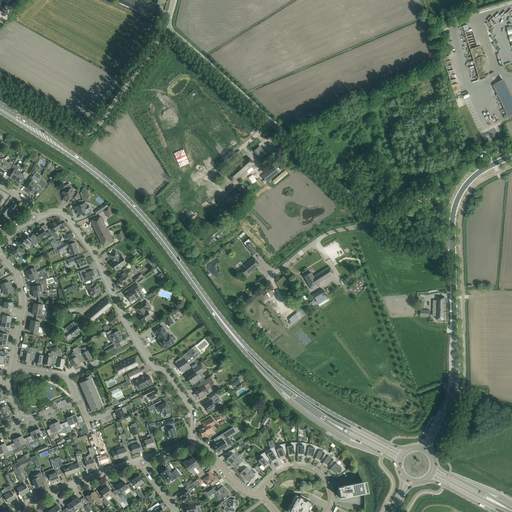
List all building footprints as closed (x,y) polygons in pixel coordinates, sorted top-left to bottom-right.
[(131,0),(120,0),(119,3),(138,11),(141,4),(131,0)] [(254,164),(248,156),(227,174),(234,182),(254,164)] [(3,163),(0,168),(0,172),(4,174),(6,169),(9,171),(12,166),(14,163),(10,161),(9,163),(5,160),(3,163)] [(15,181),(19,172),(23,166),(18,163),(17,166),(14,164),(10,171),(12,173),(10,178),(15,181)] [(273,166),(261,176),(266,182),(278,172),(273,166)] [(19,172),(15,181),(20,183),(22,180),(25,182),(29,174),(24,171),(23,174),(19,172)] [(256,174),(247,176),(250,184),(258,181),(256,174)] [(34,178),(31,176),(26,183),(28,185),(26,188),(30,192),(39,181),(40,180),(35,176),(34,178)] [(41,193),(45,188),(42,186),(43,185),(39,181),(30,192),(35,195),(39,191),(41,193)] [(245,182),(238,189),(243,195),(250,188),(245,182)] [(71,189),(70,189),(68,185),(70,184),(70,183),(62,188),(64,191),(62,192),(65,200),(67,200),(68,203),(80,198),(78,192),(73,194),(71,189)] [(12,215),(19,207),(13,203),(8,209),(6,207),(1,212),(6,216),(9,212),(12,215)] [(85,207),(84,204),(79,206),(77,205),(76,207),(74,207),(75,209),(74,210),(76,211),(77,215),(83,213),(84,217),(92,213),(89,206),(85,207)] [(106,204),(94,211),(96,214),(108,207),(106,204)] [(97,233),(106,229),(101,217),(91,221),(97,233)] [(51,234),(52,236),(53,238),(57,235),(56,232),(59,230),(60,231),(65,228),(62,223),(61,224),(58,220),(53,224),(52,222),(49,224),(51,228),(48,229),(51,234)] [(51,234),(48,229),(45,231),(44,230),(43,231),(41,227),(35,231),(39,239),(43,236),(44,238),(51,234)] [(106,229),(97,233),(102,245),(112,241),(106,229)] [(22,239),(19,242),(25,248),(31,241),(36,245),(39,243),(33,235),(30,238),(25,234),(21,238),(22,239)] [(54,249),(59,246),(53,238),(52,236),(49,238),(50,240),(50,241),(51,243),(51,242),(52,245),(54,248),(54,249)] [(56,254),(60,252),(63,251),(62,250),(67,246),(71,255),(79,252),(75,242),(71,244),(69,240),(57,248),(53,250),(56,254)] [(253,255),(257,251),(250,242),(246,246),(253,255)] [(11,249),(11,248),(8,251),(15,259),(18,256),(20,258),(25,253),(18,247),(16,249),(13,247),(11,249)] [(122,256),(120,257),(116,251),(109,255),(114,262),(111,263),(113,266),(112,266),(114,269),(115,269),(116,271),(126,264),(123,258),(122,256)] [(85,257),(79,259),(78,256),(67,260),(70,266),(77,263),(77,264),(79,264),(80,268),(88,265),(85,257)] [(254,258),(240,270),(245,276),(259,265),(254,258)] [(37,272),(35,269),(39,267),(36,261),(34,262),(29,266),(30,269),(26,271),(28,274),(26,275),(27,276),(37,272)] [(119,275),(121,278),(119,279),(124,287),(131,282),(129,278),(130,277),(130,278),(129,276),(130,275),(131,275),(133,273),(135,272),(137,271),(134,267),(133,265),(130,268),(129,268),(119,275)] [(92,276),(95,275),(93,270),(86,273),(85,270),(90,267),(80,271),(83,282),(86,281),(94,279),(92,276)] [(311,272),(304,276),(306,281),(311,288),(312,290),(320,285),(319,283),(330,277),(334,275),(329,267),(313,276),(311,272)] [(37,272),(27,276),(28,278),(29,278),(31,281),(35,279),(36,282),(43,281),(44,280),(46,279),(49,278),(47,274),(42,275),(41,271),(40,271),(37,272)] [(9,281),(4,283),(1,284),(3,292),(2,293),(3,295),(4,296),(14,292),(12,287),(11,288),(9,281)] [(45,285),(43,285),(43,281),(36,282),(37,286),(32,286),(33,290),(31,290),(31,292),(42,291),(46,290),(45,285)] [(96,294),(101,292),(99,287),(98,288),(97,284),(94,285),(93,282),(86,285),(88,288),(89,288),(92,297),(97,295),(96,294)] [(140,300),(146,296),(143,297),(139,291),(141,290),(137,284),(129,289),(131,292),(126,295),(128,299),(130,302),(130,301),(131,302),(134,300),(135,300),(139,298),(140,299),(140,300)] [(326,295),(322,289),(313,295),(317,301),(326,295)] [(302,290),(288,298),(290,303),(292,306),(306,298),(302,290)] [(39,300),(45,301),(45,299),(48,298),(47,293),(42,294),(42,291),(31,292),(32,294),(33,294),(34,297),(38,297),(39,300)] [(96,306),(102,313),(112,305),(107,297),(96,306)] [(445,297),(437,297),(436,319),(445,319),(445,297)] [(45,305),(45,301),(39,300),(38,304),(34,303),(33,307),(31,306),(31,308),(42,310),(46,311),(46,310),(47,305),(45,305)] [(148,312),(151,310),(151,308),(150,307),(146,301),(139,305),(135,308),(140,316),(139,316),(144,324),(152,318),(148,312)] [(0,311),(6,312),(7,308),(13,309),(13,308),(14,308),(14,304),(13,304),(13,302),(4,302),(4,306),(0,306),(0,307),(0,311)] [(92,322),(102,313),(96,306),(93,309),(93,310),(92,311),(91,310),(86,315),(92,322)] [(46,311),(42,310),(31,308),(31,311),(33,311),(32,314),(36,315),(36,318),(42,319),(44,319),(45,316),(46,313),(47,313),(47,311),(46,311)] [(184,317),(180,310),(172,315),(176,322),(184,317)] [(6,315),(6,312),(0,311),(0,316),(2,317),(2,321),(11,322),(12,316),(6,315)] [(114,314),(108,319),(112,325),(119,319),(114,314)] [(169,316),(164,319),(168,326),(174,323),(169,316)] [(42,322),(42,319),(36,318),(35,321),(31,320),(31,323),(29,323),(28,325),(39,327),(40,322),(42,322)] [(11,322),(2,321),(0,320),(0,329),(4,330),(4,327),(10,328),(11,322)] [(39,327),(28,325),(28,327),(30,328),(29,331),(33,332),(33,335),(43,337),(44,333),(42,333),(43,328),(39,327)] [(67,329),(72,336),(80,330),(76,325),(72,329),(70,326),(67,329)] [(155,332),(159,339),(158,340),(165,349),(174,343),(173,341),(175,340),(175,339),(174,337),(173,337),(171,338),(168,333),(167,334),(163,327),(155,332)] [(3,333),(4,330),(0,329),(0,338),(7,340),(8,334),(3,333)] [(116,344),(124,340),(119,330),(108,336),(112,342),(114,341),(116,344)] [(107,354),(117,348),(115,349),(113,343),(104,348),(107,354)] [(32,360),(34,348),(30,347),(29,349),(28,349),(28,348),(27,347),(26,347),(25,348),(22,347),(21,347),(20,354),(20,356),(23,357),(22,360),(29,362),(29,360),(32,360)] [(85,360),(86,362),(92,358),(88,350),(87,351),(86,349),(82,351),(80,348),(79,349),(78,347),(75,348),(82,361),(85,360)] [(35,361),(35,363),(42,364),(43,355),(38,354),(39,349),(34,348),(32,360),(35,361)] [(73,354),(69,356),(71,360),(70,360),(74,368),(79,365),(78,364),(80,363),(82,361),(75,348),(73,350),(74,352),(72,352),(73,354)] [(182,372),(190,367),(186,361),(193,356),(195,358),(198,355),(193,349),(192,348),(178,359),(180,362),(177,364),(182,372)] [(56,352),(54,364),(56,365),(56,367),(63,368),(65,359),(60,358),(61,353),(59,352),(60,350),(56,350),(56,352)] [(50,366),(51,364),(54,364),(56,352),(51,351),(51,353),(49,353),(48,356),(45,356),(43,364),(50,366)] [(118,376),(142,364),(137,355),(114,367),(118,376)] [(187,378),(192,385),(194,384),(195,384),(197,383),(197,382),(200,380),(196,374),(205,368),(202,364),(188,373),(189,373),(191,375),(187,378)] [(135,371),(128,374),(130,380),(137,376),(135,371)] [(91,408),(92,412),(104,407),(104,406),(103,407),(91,379),(93,378),(92,374),(91,374),(92,375),(79,380),(80,383),(81,385),(82,389),(83,389),(84,391),(83,391),(85,395),(86,397),(87,401),(88,400),(89,402),(88,402),(90,406),(91,408)] [(146,378),(144,375),(132,381),(134,386),(135,386),(138,391),(153,384),(151,380),(151,379),(151,377),(150,377),(149,376),(146,378)] [(204,396),(209,393),(206,388),(214,383),(210,377),(197,386),(201,383),(204,386),(195,392),(200,398),(203,396),(204,396)] [(233,387),(241,381),(238,377),(230,383),(233,387)] [(153,390),(152,387),(139,393),(142,399),(149,396),(151,401),(157,398),(156,397),(160,395),(157,389),(153,390)] [(214,405),(215,403),(216,403),(214,400),(218,398),(215,393),(208,397),(210,399),(205,403),(206,405),(205,406),(207,409),(207,410),(207,411),(208,412),(209,412),(209,413),(216,408),(214,405)] [(162,412),(165,416),(170,413),(168,409),(169,408),(166,402),(159,406),(157,403),(163,400),(163,399),(147,407),(149,411),(157,407),(161,413),(162,412)] [(0,414),(9,410),(7,406),(6,407),(6,405),(1,407),(0,405),(0,414)] [(121,407),(115,410),(116,412),(119,419),(125,416),(121,407)] [(0,421),(2,426),(8,423),(5,418),(10,416),(10,415),(11,415),(9,410),(0,414),(0,415),(1,417),(1,418),(0,417),(0,421)] [(85,425),(81,416),(78,417),(76,416),(75,414),(71,416),(74,424),(78,422),(80,427),(83,426),(85,429),(79,432),(81,435),(88,432),(85,425)] [(70,425),(74,424),(71,416),(67,418),(68,420),(67,422),(64,423),(68,432),(70,431),(71,428),(71,427),(70,425)] [(203,437),(208,434),(208,433),(213,431),(211,426),(215,424),(212,417),(206,421),(207,423),(203,426),(204,427),(199,430),(203,437)] [(174,429),(175,429),(174,423),(173,419),(165,422),(167,426),(165,426),(168,434),(167,434),(168,438),(169,438),(177,436),(174,429)] [(68,432),(64,423),(61,424),(59,424),(58,421),(54,423),(58,433),(58,434),(61,433),(65,433),(68,432)] [(120,424),(119,421),(118,421),(116,422),(117,425),(116,425),(118,430),(119,430),(120,435),(123,442),(119,443),(121,449),(117,450),(116,449),(112,451),(115,459),(127,454),(125,448),(128,447),(124,433),(123,434),(120,424)] [(58,433),(54,423),(50,425),(50,427),(50,429),(47,430),(49,436),(53,434),(54,435),(58,433)] [(136,425),(135,423),(133,424),(133,426),(131,427),(132,430),(131,430),(133,435),(139,433),(137,428),(136,425)] [(38,438),(42,436),(42,438),(47,436),(45,430),(42,431),(40,431),(39,428),(35,430),(38,438)] [(216,443),(213,445),(217,452),(219,451),(219,452),(222,450),(222,449),(228,446),(224,439),(228,437),(228,436),(230,435),(231,434),(235,432),(232,428),(214,439),(216,443)] [(38,438),(35,430),(30,432),(31,434),(31,436),(27,437),(31,445),(37,442),(39,441),(38,438)] [(155,445),(152,438),(150,434),(147,435),(148,439),(142,442),(143,445),(146,444),(147,448),(155,445)] [(32,447),(31,445),(27,437),(24,439),(23,438),(22,436),(18,438),(21,445),(25,444),(25,445),(29,451),(33,449),(32,447)] [(23,450),(21,445),(18,438),(13,439),(14,442),(13,443),(10,445),(14,453),(23,450)] [(137,440),(128,443),(130,449),(132,449),(133,452),(134,452),(134,453),(137,452),(137,451),(141,450),(139,444),(138,444),(137,440)] [(276,446),(275,447),(272,440),(268,442),(270,448),(269,449),(270,452),(267,454),(270,460),(272,463),(277,460),(275,457),(276,456),(279,455),(277,449),(276,446)] [(298,445),(298,443),(298,442),(290,442),(290,446),(287,446),(287,448),(288,453),(289,456),(294,456),(293,452),(294,452),(297,452),(298,448),(298,445)] [(309,445),(309,444),(302,442),(298,443),(298,445),(298,448),(297,452),(297,456),(303,456),(303,452),(304,452),(307,453),(308,448),(309,445)] [(5,443),(0,445),(2,448),(4,453),(5,455),(5,457),(14,453),(10,445),(7,446),(6,445),(5,443)] [(287,448),(287,446),(287,443),(279,445),(280,448),(277,449),(279,455),(280,459),(285,457),(284,454),(285,453),(288,453),(287,448)] [(307,453),(306,457),(311,458),(312,454),(313,455),(316,456),(320,447),(313,444),(310,444),(309,444),(309,445),(308,448),(307,453)] [(101,463),(108,461),(106,455),(102,456),(99,448),(96,449),(95,446),(91,447),(94,455),(96,459),(99,458),(101,463)] [(324,449),(320,447),(316,456),(314,460),(319,462),(321,458),(322,459),(324,461),(330,453),(324,449)] [(233,449),(224,454),(226,455),(229,458),(226,461),(230,465),(237,457),(240,455),(237,451),(236,452),(233,449)] [(267,454),(265,451),(259,455),(261,458),(258,461),(265,468),(269,465),(267,462),(267,461),(270,460),(267,454)] [(334,455),(331,452),(330,453),(324,461),(322,464),(326,467),(329,464),(330,465),(332,467),(337,463),(339,461),(334,455)] [(36,455),(29,458),(32,463),(35,462),(37,466),(40,465),(36,455)] [(95,465),(93,459),(89,460),(87,456),(84,457),(85,460),(82,461),(83,465),(86,464),(87,468),(91,467),(92,467),(94,467),(94,466),(95,465)] [(235,467),(235,468),(236,466),(239,469),(246,462),(242,458),(239,460),(237,457),(230,465),(233,468),(235,467)] [(197,474),(199,478),(205,474),(193,458),(187,462),(187,460),(183,463),(189,472),(195,467),(199,472),(197,474)] [(26,459),(19,462),(21,468),(28,465),(26,459)] [(61,474),(60,469),(57,462),(52,464),(54,468),(47,471),(50,479),(49,479),(50,482),(54,480),(59,478),(58,475),(61,474)] [(69,463),(73,473),(80,471),(77,464),(74,465),(73,462),(69,463)] [(243,478),(253,469),(246,462),(239,469),(241,471),(240,473),(241,473),(239,475),(243,478)] [(66,475),(73,473),(69,463),(63,465),(64,468),(63,468),(66,475)] [(337,463),(332,467),(329,470),(333,473),(335,471),(336,472),(338,474),(338,475),(346,470),(342,463),(339,465),(337,463)] [(22,480),(26,478),(20,466),(14,469),(22,486),(17,488),(21,495),(29,491),(25,484),(22,480)] [(166,469),(161,473),(167,481),(172,477),(174,479),(178,476),(179,477),(181,476),(180,474),(176,469),(172,472),(168,466),(165,468),(166,469)] [(253,469),(243,478),(246,482),(249,480),(252,483),(259,476),(256,472),(253,469)] [(215,476),(214,477),(210,471),(197,480),(201,485),(201,484),(202,485),(203,486),(204,486),(205,486),(206,486),(207,485),(210,483),(212,486),(219,480),(215,476)] [(41,473),(32,477),(33,480),(36,487),(41,485),(40,483),(45,481),(41,473)] [(4,476),(8,485),(11,483),(14,487),(13,488),(14,487),(7,474),(4,476)] [(137,487),(143,482),(139,476),(132,481),(137,487)] [(124,503),(126,501),(127,501),(122,493),(128,488),(123,481),(116,486),(122,493),(119,496),(124,503)] [(345,497),(364,493),(366,493),(364,481),(343,485),(343,486),(338,487),(338,488),(339,487),(339,490),(338,490),(338,494),(340,494),(341,497),(340,497),(340,498),(345,496),(345,497)] [(8,493),(4,495),(7,500),(6,500),(8,503),(12,501),(12,500),(15,498),(11,491),(7,485),(4,487),(8,493)] [(205,494),(208,497),(214,493),(220,500),(229,493),(226,489),(226,490),(223,486),(215,491),(213,488),(205,494)] [(103,494),(100,496),(103,500),(102,501),(106,506),(110,504),(106,498),(105,498),(109,495),(110,497),(113,495),(112,493),(107,487),(104,489),(104,488),(100,490),(101,491),(101,492),(103,494)] [(144,497),(138,488),(135,490),(141,499),(144,497)] [(124,503),(119,496),(118,496),(115,490),(114,491),(117,495),(114,497),(119,504),(120,503),(122,507),(125,505),(124,503)] [(188,491),(180,496),(184,502),(186,501),(186,502),(191,500),(190,499),(191,499),(190,496),(189,496),(188,493),(188,491)] [(98,505),(102,502),(96,494),(94,496),(91,492),(91,493),(90,492),(87,494),(88,495),(86,496),(91,504),(95,502),(98,505)] [(308,498),(307,498),(301,495),(300,497),(296,495),(289,509),(293,511),(308,511),(313,503),(307,500),(308,498)] [(73,501),(78,508),(83,504),(78,497),(73,501)] [(229,497),(221,503),(226,504),(226,505),(227,505),(227,506),(226,506),(225,507),(224,507),(224,508),(224,509),(224,510),(225,511),(226,511),(227,511),(228,511),(229,511),(235,511),(235,506),(238,507),(238,503),(238,501),(235,500),(235,499),(233,499),(233,500),(232,499),(229,497)] [(80,511),(78,508),(73,501),(67,505),(71,510),(69,511),(78,511),(80,511)] [(153,510),(154,511),(162,511),(164,510),(163,509),(166,508),(162,502),(159,504),(159,505),(156,508),(153,510)] [(189,507),(186,507),(186,511),(195,511),(195,509),(200,508),(199,502),(192,503),(188,504),(189,507)]
